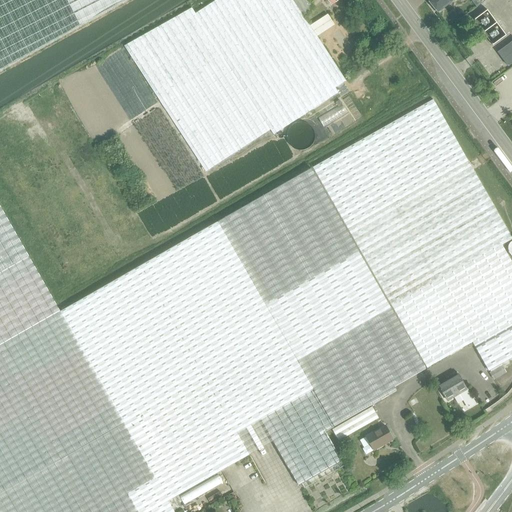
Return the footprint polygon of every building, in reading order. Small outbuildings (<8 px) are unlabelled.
[(0,0),(0,71),(128,0),(0,0)] [(345,82),(303,16),(292,0),(217,0),(198,13),(194,7),(169,21),(125,47),(156,96),(205,172),(270,130),(273,136),(338,93),(335,88),(345,82)] [(292,0),(303,16),(313,10),(306,0),(292,0)] [(437,13),(453,0),(428,0),(427,1),(437,13)] [(506,32),(486,10),(480,16),(474,9),(470,13),(494,42),(506,32)] [(508,66),(511,63),(511,42),(498,53),(508,66)] [(476,349),(511,328),(511,263),(502,246),(511,240),(511,239),(508,232),(475,175),(433,101),(311,170),(348,232),(396,316),(427,368),(473,343),(476,349)] [(319,115),(322,123),(347,115),(344,106),(319,115)] [(316,137),(316,136),(315,133),(315,130),(312,126),(309,124),(307,123),(305,122),(302,121),(299,121),(296,122),(293,124),(291,125),(289,127),(287,130),(286,133),(286,136),(286,138),(287,141),(288,144),(290,146),(291,148),(294,150),(297,151),(300,151),(303,151),(306,151),(308,149),(311,147),(313,145),(315,142),(315,139),(316,137)] [(0,511),(173,511),(168,502),(249,455),(265,446),(274,441),(299,486),(303,484),(342,462),(325,433),(334,427),(397,392),(395,388),(425,370),(373,280),(345,232),(308,170),(261,198),(261,199),(215,225),(211,228),(203,232),(135,272),(61,314),(29,257),(0,273),(0,511)] [(0,206),(0,273),(29,257),(0,206)] [(511,357),(511,328),(476,349),(488,371),(511,357)] [(502,366),(495,369),(500,377),(506,373),(502,366)] [(466,390),(458,376),(457,375),(438,386),(447,403),(455,398),(454,397),(460,394),(467,405),(473,401),(466,390)] [(502,387),(509,383),(509,382),(507,379),(500,383),(502,387)] [(411,407),(417,404),(414,399),(408,402),(411,407)] [(331,430),(338,442),(378,419),(371,408),(331,430)] [(370,444),(362,449),(366,455),(374,451),(392,440),(385,426),(366,437),(370,444)]
